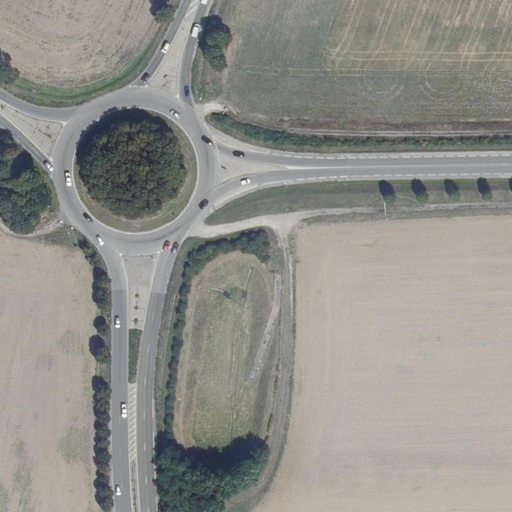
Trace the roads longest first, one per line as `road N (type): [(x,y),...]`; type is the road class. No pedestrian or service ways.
road 1 (track): [(511,205),(298,216),(205,235),(192,214)]
road 2 (primary): [(148,511),(145,382),(172,231)]
road 3 (primary): [(104,234),(117,270),(123,511)]
road 4 (primary): [(511,164),(296,167)]
road 5 (primary): [(185,0),(141,86),(114,102)]
road 6 (primary): [(187,121),(187,54),(204,0)]
